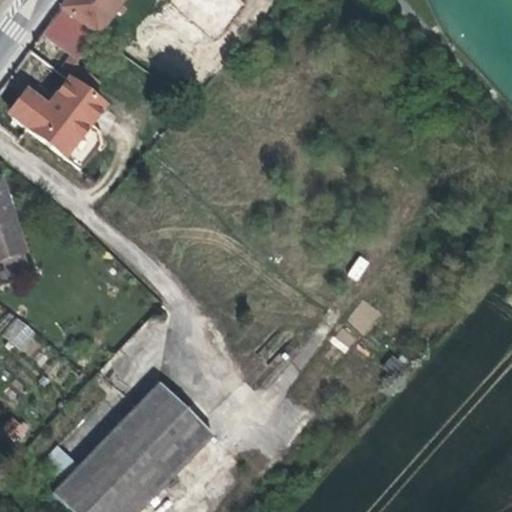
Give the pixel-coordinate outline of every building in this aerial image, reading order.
[(62,0),(61,3),(96,30),(116,6),(123,11),(127,6),(121,0),(120,0),(62,0)] [(61,3),(32,44),(68,73),(81,56),(100,33),(96,30),(61,3)] [(81,56),(68,73),(85,86),(98,69),(81,56)] [(33,84),(15,108),(87,164),(106,138),(104,124),(91,115),(102,99),(85,86),(68,73),(50,97),(33,84)] [(4,178),(0,178),(0,258),(24,252),(4,178)] [(358,281),(369,262),(358,255),(347,275),(358,281)] [(363,299),(345,319),(363,335),(381,315),(363,299)] [(18,316),(2,334),(21,351),(37,334),(18,316)] [(344,328),(330,337),(340,352),(354,342),(344,328)] [(160,380),(57,489),(80,511),(139,511),(216,430),(160,380)] [(18,442),(28,428),(13,418),(4,432),(18,442)] [(46,456),(60,473),(73,462),(58,445),(46,456)]
